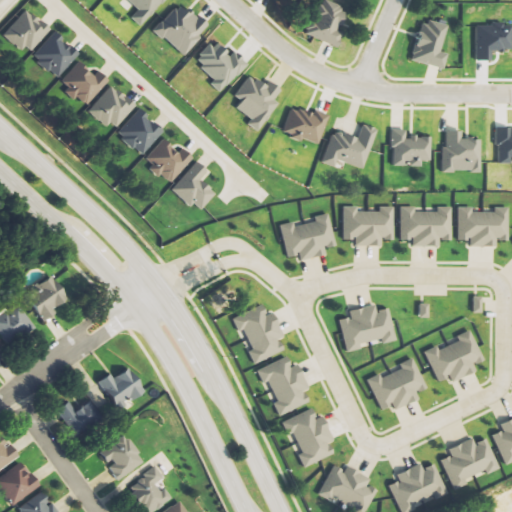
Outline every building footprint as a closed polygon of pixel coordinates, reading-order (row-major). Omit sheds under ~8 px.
[(128,0),(139,9),(131,18),(141,27),(166,0),(128,0)] [(319,0),(306,36),(338,47),(343,33),(340,32),(348,9),(321,0),(319,0)] [(209,24),(190,11),(188,13),(176,4),(155,34),(186,56),(209,24)] [(27,55),(50,32),(26,10),(4,34),(27,55)] [(444,69),(448,54),(441,53),(447,26),(422,20),(412,61),(444,69)] [(511,25),(476,24),(475,61),(492,61),(492,51),(511,52),(511,25)] [(57,79),(78,55),(55,34),(33,58),(57,79)] [(222,91),(248,65),(235,51),(231,55),(216,40),(194,62),(222,91)] [(106,82),(78,61),(60,85),(88,106),(106,82)] [(260,132),(277,102),(275,101),(280,92),(249,74),(236,97),(242,101),(237,110),(252,118),(248,125),(260,132)] [(134,108),(111,86),(89,109),(112,131),(134,108)] [(319,145),(328,118),(292,106),(283,133),(319,145)] [(141,156),(163,132),(139,110),(117,134),(141,156)] [(323,164),(335,168),(337,161),(365,169),(376,129),(362,125),(358,138),(332,131),(323,164)] [(496,163),(511,164),(511,133),(511,128),(498,127),(496,163)] [(431,137),(407,136),(407,131),(392,130),(391,166),(408,166),(422,166),(422,160),(431,161),(431,137)] [(481,139),(463,139),(463,132),(444,131),(443,172),(480,172),(481,139)] [(167,185),(194,160),(183,149),(178,154),(165,140),(143,159),(167,185)] [(216,194),(201,179),(208,172),(197,162),(171,190),(191,208),(194,204),(202,210),(216,194)] [(343,240),(355,240),(355,246),(382,247),(382,241),(394,241),(394,207),(379,207),(379,212),(358,212),(358,207),(343,207),(343,240)] [(451,241),(451,208),(425,208),(425,212),(415,213),(415,207),(400,207),(400,241),(413,241),(413,247),(440,247),(440,241),(451,241)] [(457,208),(458,241),(470,241),(470,247),(498,247),(498,242),(509,241),(509,207),(495,208),(495,213),(473,213),(473,207),(457,208)] [(280,225),(287,258),(299,256),(300,261),(327,256),(325,249),(336,247),(330,214),(315,217),(316,222),(295,226),(294,222),(280,225)] [(66,303),(56,278),(27,290),(41,323),(56,316),(53,309),(66,303)] [(482,314),(483,297),(473,297),(473,313),(482,314)] [(0,334),(6,345),(34,329),(20,303),(0,314),(0,334)] [(389,309),(377,311),(376,305),(349,311),(350,318),(339,320),(347,353),(361,350),(360,344),(381,339),(382,345),(396,341),(389,309)] [(429,305),(420,305),(419,318),(429,319),(429,305)] [(254,365),(285,352),(280,340),(284,338),(274,313),(268,316),(264,306),(232,318),(238,332),(244,330),(252,350),(248,352),(254,365)] [(425,352),(438,383),(450,378),(452,382),(477,372),(474,365),(484,361),(471,330),(457,336),(459,342),(440,350),(438,346),(425,352)] [(257,370),(263,384),(268,382),(276,403),(273,404),(278,417),(309,404),(304,391),(308,390),(299,365),(292,368),(288,358),(257,370)] [(395,411),(420,400),(418,393),(427,389),(415,362),(381,376),(380,374),(368,379),(381,411),(393,406),(395,411)] [(113,409),(144,394),(132,369),(113,378),(111,375),(100,381),(113,409)] [(74,410),(70,402),(57,410),(74,438),(103,421),(90,400),(74,410)] [(303,467),(335,456),(330,443),(333,442),(324,417),(317,419),(313,410),(281,421),(287,436),(294,434),(301,454),(299,455),(303,467)] [(505,466),(511,463),(511,420),(500,425),(502,432),(493,435),(505,466)] [(124,434),(100,453),(110,466),(107,467),(119,482),(145,462),(124,434)] [(0,472),(19,457),(5,439),(0,442),(0,472)] [(500,468),(487,440),(476,445),(473,439),(449,450),(451,456),(441,461),(454,489),(500,468)] [(0,487),(12,506),(39,488),(23,463),(0,477),(0,487)] [(389,486),(400,511),(409,511),(447,495),(433,465),(423,470),(421,464),(396,476),(399,481),(389,486)] [(320,494),(356,511),(366,511),(377,490),(368,486),(371,479),(348,467),(346,472),(333,465),(320,494)] [(142,511),(154,511),(173,500),(166,490),(161,493),(155,485),(164,479),(157,468),(127,488),(142,511)] [(21,511),(56,511),(46,492),(19,507),(21,511)] [(186,511),(180,502),(165,511),(186,511)]
